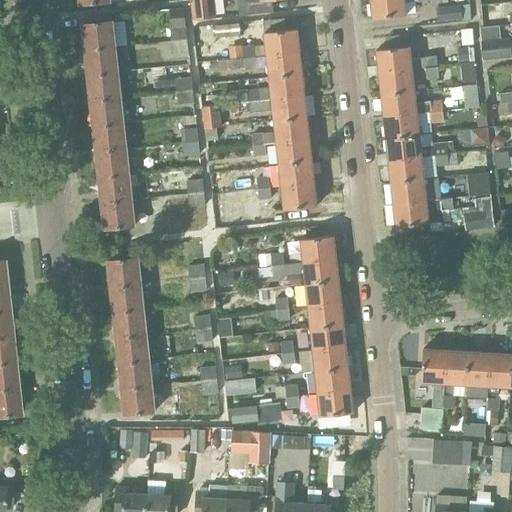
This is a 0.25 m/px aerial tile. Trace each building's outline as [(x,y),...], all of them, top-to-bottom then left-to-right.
[(189,0),(192,20),(214,17),(212,0),(189,0)] [(405,0),(370,0),(373,19),(407,15),(405,0)] [(439,24),(463,21),(462,6),(437,9),(439,24)] [(169,10),(171,29),(186,28),(184,8),(169,10)] [(84,51),(114,48),(111,22),(81,26),(84,51)] [(169,31),(170,44),(186,42),(185,29),(169,31)] [(471,30),(452,32),(455,63),(474,62),(471,30)] [(286,32),(264,34),(265,46),(267,57),(300,54),(297,31),(286,32)] [(379,74),(413,71),(410,47),(408,48),(406,34),(384,37),(385,50),(376,51),(379,74)] [(508,39),(478,42),(480,62),(510,60),(508,39)] [(186,42),(170,44),(172,57),(188,55),(186,42)] [(247,48),(243,48),(243,58),(244,60),(257,58),(256,47),(247,48)] [(117,74),(114,48),(84,51),(86,77),(117,74)] [(268,68),(269,79),(302,76),(300,54),(267,57),(268,68)] [(426,69),(437,68),(436,57),(424,59),(426,69)] [(244,60),(244,68),(245,70),(249,70),(258,69),(257,58),(244,60)] [(437,68),(426,69),(427,80),(439,78),(437,68)] [(413,71),(379,74),(381,97),(415,93),(413,71)] [(120,99),(117,74),(86,77),(89,102),(120,99)] [(248,102),(248,104),(304,97),(302,76),(269,79),(270,90),(251,92),(239,93),(239,91),(229,92),(230,104),(236,104),(240,103),(248,102)] [(174,82),(176,95),(192,93),(191,80),(174,82)] [(511,92),(499,94),(500,104),(511,102),(511,92)] [(194,106),(192,93),(176,95),(177,107),(194,106)] [(429,103),(416,104),(415,93),(381,97),(383,118),(417,115),(430,113),(442,112),(441,101),(429,103)] [(254,113),(272,111),(274,123),(307,119),(304,97),(248,104),(249,114),(254,114),(254,113)] [(123,125),(120,99),(89,102),(92,128),(123,125)] [(202,109),(205,131),(223,129),(223,123),(222,114),(221,106),(202,109)] [(442,112),(430,113),(432,123),(443,122),(442,112)] [(417,115),(383,118),(386,140),(420,136),(417,115)] [(275,135),(276,145),(309,142),(307,119),(274,123),(275,135)] [(125,150),(123,125),(92,128),(95,154),(125,150)] [(182,145),(198,144),(196,131),(180,132),(182,145)] [(253,148),(266,146),(265,136),(256,137),(256,136),(252,136),(253,148)] [(420,136),(386,140),(388,162),(422,158),(420,136)] [(312,163),(309,142),(276,145),(278,167),(312,163)] [(198,144),(182,145),(183,158),(199,157),(198,144)] [(434,146),(435,157),(447,155),(445,145),(434,146)] [(266,146),(253,148),(254,157),(258,156),(267,156),(266,146)] [(125,150),(95,154),(97,179),(128,176),(125,150)] [(447,155),(435,157),(436,168),(448,166),(447,155)] [(422,158),(388,162),(390,184),(424,180),(422,158)] [(312,163),(278,167),(281,188),(314,185),(312,163)] [(470,183),(489,182),(488,172),(469,174),(470,183)] [(131,202),(128,176),(97,179),(98,185),(100,205),(131,202)] [(257,177),(258,190),(270,189),(269,176),(257,177)] [(424,180),(390,184),(393,205),(427,201),(424,180)] [(186,184),(187,196),(203,194),(202,182),(186,184)] [(314,185),(281,188),(283,211),(316,207),(314,185)] [(270,189),(258,190),(259,201),(271,200),(270,189)] [(205,207),(203,194),(187,196),(189,209),(205,207)] [(451,198),(439,200),(441,211),(453,209),(451,198)] [(427,201),(393,205),(395,227),(429,224),(427,201)] [(131,202),(100,205),(103,230),(134,227),(131,202)] [(511,208),(500,210),(502,223),(511,221),(511,208)] [(491,210),(462,214),(465,232),(494,228),(491,210)] [(303,263),(337,259),(334,236),(300,240),(303,263)] [(271,255),(272,267),(284,266),(283,254),(271,255)] [(111,288),(141,285),(138,259),(108,262),(111,288)] [(273,277),(304,273),(305,285),(339,281),(337,259),(303,263),(284,266),(272,267),(273,277)] [(190,280),(206,278),(205,265),(189,267),(190,280)] [(207,291),(206,278),(190,280),(192,293),(207,291)] [(341,303),(339,281),(305,285),(307,306),(341,303)] [(144,310),(141,285),(111,288),(113,314),(144,310)] [(277,311),(289,310),(287,297),(276,299),(277,311)] [(310,328),(344,325),(341,303),(307,306),(310,328)] [(144,310),(113,314),(116,339),(146,336),(144,310)] [(289,310),(277,311),(260,313),(261,322),(289,319),(289,310)] [(0,338),(11,337),(8,312),(0,312),(0,338)] [(196,331),(212,329),(210,316),(195,318),(196,331)] [(312,350),(346,346),(344,325),(310,328),(312,350)] [(212,329),(196,331),(197,344),(213,342),(212,329)] [(146,336),(116,339),(119,365),(149,362),(146,336)] [(0,364),(13,363),(11,337),(0,338),(0,364)] [(280,343),(281,354),(293,352),(292,342),(280,343)] [(315,372),(349,368),(346,346),(312,350),(315,372)] [(422,383),(445,384),(447,350),(423,349),(422,383)] [(469,351),(447,350),(445,384),(468,385),(469,351)] [(468,385),(489,387),(491,353),(469,351),(468,385)] [(294,363),(293,352),(281,354),(283,364),(294,363)] [(500,387),(511,388),(511,363),(511,353),(491,353),(489,387),(488,399),(487,411),(498,411),(500,387)] [(122,391),(152,387),(149,362),(119,365),(122,391)] [(0,390),(16,389),(13,363),(0,364),(0,390)] [(201,383),(217,381),(216,368),(200,370),(201,383)] [(317,393),(351,390),(349,368),(315,372),(317,393)] [(217,381),(201,383),(203,396),(219,394),(217,381)] [(285,387),(286,397),(298,396),(297,385),(285,387)] [(154,412),(152,387),(122,391),(124,415),(154,412)] [(0,416),(19,415),(16,389),(0,390),(0,416)] [(351,390),(317,393),(320,418),(354,414),(351,390)] [(443,408),(444,396),(433,395),(432,408),(443,408)] [(298,396),(286,397),(287,408),(299,407),(298,396)] [(444,396),(443,408),(454,409),(455,397),(444,396)] [(256,407),(232,410),(234,423),(258,420),(256,407)] [(441,430),(442,410),(421,408),(420,429),(441,430)] [(119,449),(131,450),(132,432),(121,431),(119,449)] [(185,431),(152,431),(152,441),(185,441),(185,431)] [(204,453),(205,431),(190,431),(190,452),(204,453)] [(146,458),(147,448),(148,433),(134,432),(132,457),(146,458)] [(256,454),(256,465),(268,465),(269,432),(257,432),(233,432),(232,453),(256,454)] [(273,436),(272,449),(289,450),(289,436),(273,436)] [(433,466),(461,467),(462,443),(434,442),(433,466)] [(511,448),(495,447),(493,473),(511,474),(511,448)] [(336,476),(335,488),(344,489),(345,477),(336,476)] [(0,511),(2,511),(2,508),(10,508),(12,483),(0,482),(0,511)] [(278,483),(277,498),(275,511),(307,511),(307,505),(289,504),(290,496),(292,496),(292,484),(278,483)] [(227,500),(226,511),(257,511),(259,497),(263,497),(264,489),(260,489),(260,487),(228,485),(228,487),(227,500)] [(145,511),(147,496),(129,495),(129,489),(117,488),(115,511),(145,511)] [(165,497),(147,496),(145,511),(177,511),(179,492),(166,491),(165,497)] [(226,511),(227,500),(210,499),(210,494),(197,493),(196,511),(226,511)] [(326,506),(307,505),(307,511),(337,511),(338,501),(326,500),(326,506)]
